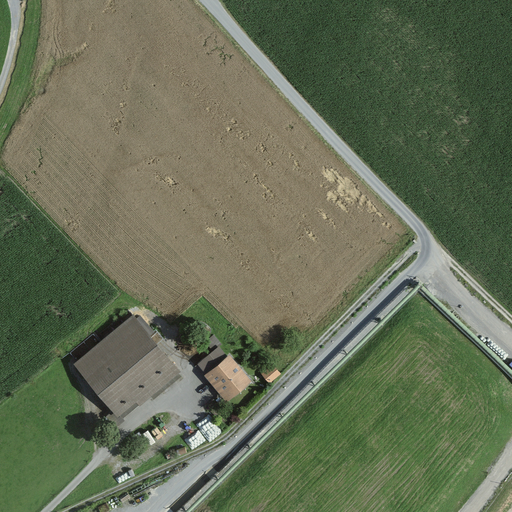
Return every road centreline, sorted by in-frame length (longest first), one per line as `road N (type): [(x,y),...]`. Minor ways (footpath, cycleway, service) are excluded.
road 1 (track): [(405,277),(167,511)]
road 2 (track): [(181,386),(125,428),(45,511)]
road 3 (track): [(427,244),(462,294),(511,339)]
